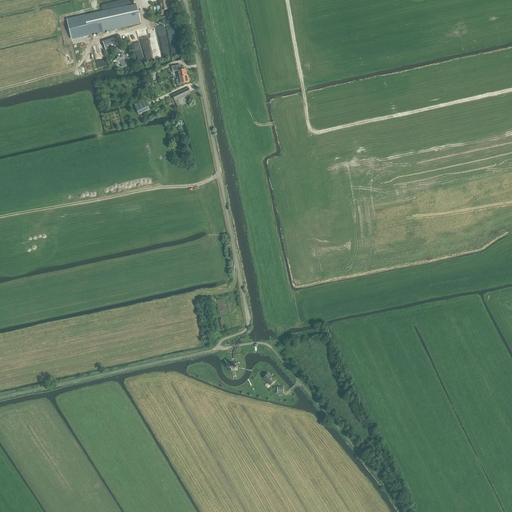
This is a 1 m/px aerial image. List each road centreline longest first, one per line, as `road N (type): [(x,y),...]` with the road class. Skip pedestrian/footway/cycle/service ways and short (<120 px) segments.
road 1 (track): [(287,0),(312,131),(511,90)]
road 2 (unclassified): [(238,269),(186,0)]
road 3 (track): [(0,217),(219,175)]
